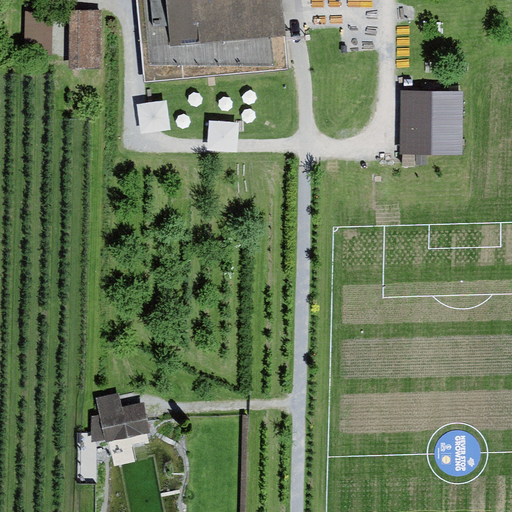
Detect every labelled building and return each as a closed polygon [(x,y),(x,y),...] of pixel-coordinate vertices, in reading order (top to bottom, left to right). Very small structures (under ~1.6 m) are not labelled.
[(135,0),(145,83),(289,71),(282,0),(135,0)] [(52,12),(25,11),(24,57),(51,57),(52,12)] [(103,12),(70,12),(69,68),(102,69),(103,12)] [(464,87),(401,87),(400,151),(463,152),(464,87)] [(119,394),(95,399),(104,444),(151,434),(145,404),(122,409),(119,394)]
